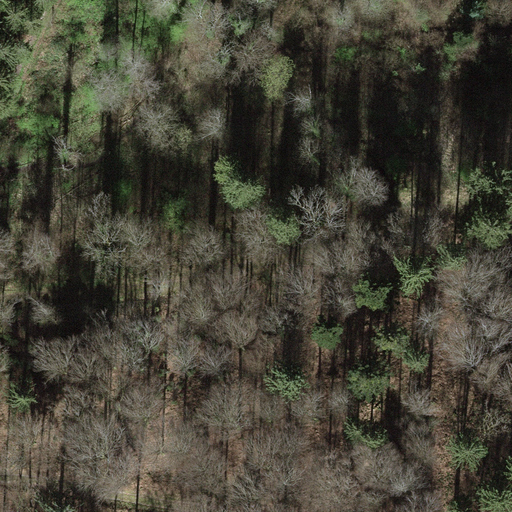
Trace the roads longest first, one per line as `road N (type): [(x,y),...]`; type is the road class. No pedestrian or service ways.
road 1 (track): [(511,230),(444,208),(176,283),(0,300)]
road 2 (track): [(205,511),(0,483)]
